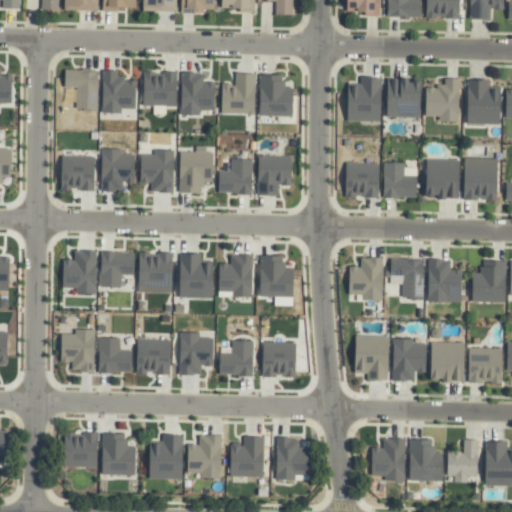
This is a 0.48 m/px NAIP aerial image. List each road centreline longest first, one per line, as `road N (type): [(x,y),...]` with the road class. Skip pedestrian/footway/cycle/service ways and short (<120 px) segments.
road 1 (residential): [(511,230),(33,220)]
road 2 (residential): [(35,40),(511,48)]
road 3 (residential): [(329,408),(315,227),(316,0)]
road 4 (residential): [(329,408),(33,401)]
road 5 (residential): [(511,410),(329,408)]
road 6 (residential): [(33,401),(33,220)]
road 7 (residential): [(33,220),(35,40)]
